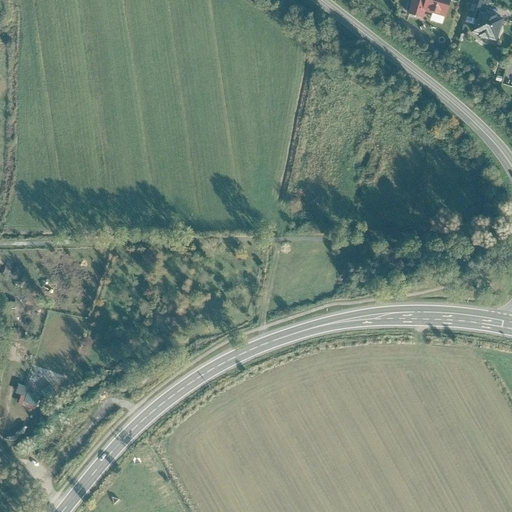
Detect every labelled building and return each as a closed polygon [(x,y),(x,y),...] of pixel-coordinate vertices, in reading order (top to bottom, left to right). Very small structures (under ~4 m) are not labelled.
[(423,11),(426,1),(423,0),(412,0),(408,16),(424,20),(426,12),(423,11)] [(452,0),(426,0),(426,1),(423,11),(426,12),(447,18),(452,0)] [(473,37),(498,44),(505,18),(486,13),(489,1),(487,0),(472,0),(468,18),(478,21),(473,37)] [(309,199),(312,191),(303,189),(302,192),(307,194),(306,198),(309,199)] [(17,319),(16,302),(7,302),(8,319),(17,319)] [(27,397),(30,387),(20,384),(17,394),(27,397)] [(48,400),(58,393),(52,384),(42,391),(48,400)] [(29,392),(26,402),(38,405),(40,395),(29,392)]
